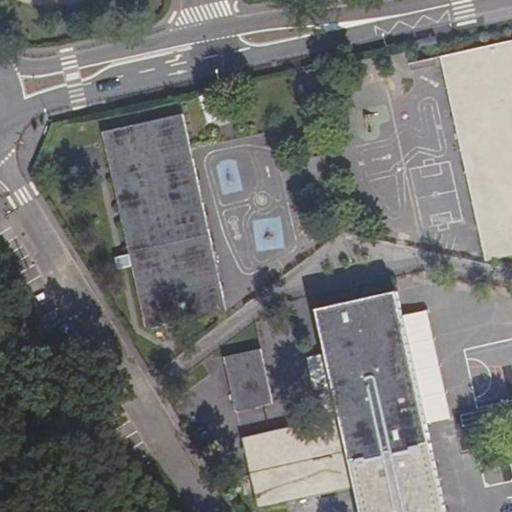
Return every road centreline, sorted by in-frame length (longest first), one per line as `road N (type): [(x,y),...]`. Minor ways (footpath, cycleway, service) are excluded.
road 1 (unclassified): [(0,186),(211,511)]
road 2 (secondary): [(210,30),(65,61),(0,62)]
road 3 (secondary): [(13,113),(220,62)]
road 4 (secondary): [(379,21),(292,18),(210,30)]
road 5 (secondary): [(220,62),(379,21)]
